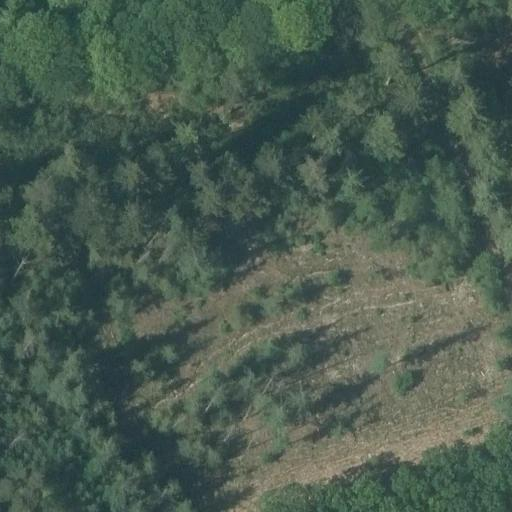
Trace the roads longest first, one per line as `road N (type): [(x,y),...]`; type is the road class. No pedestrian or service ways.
road 1 (track): [(432,0),(0,86)]
road 2 (unknown): [(511,316),(412,41),(385,11)]
road 3 (unknown): [(511,447),(324,511)]
